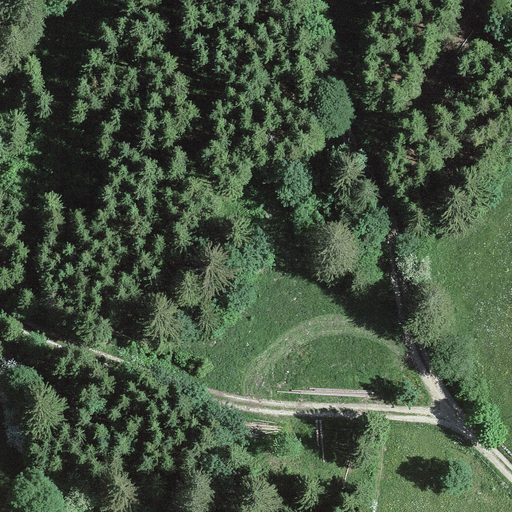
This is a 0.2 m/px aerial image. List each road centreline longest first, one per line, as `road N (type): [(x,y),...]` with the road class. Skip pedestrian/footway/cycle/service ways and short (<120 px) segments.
road 1 (unclassified): [(511,473),(462,425),(419,354),(390,223),(339,109),(332,0)]
road 2 (track): [(462,425),(422,412),(268,408),(216,396),(0,316)]
